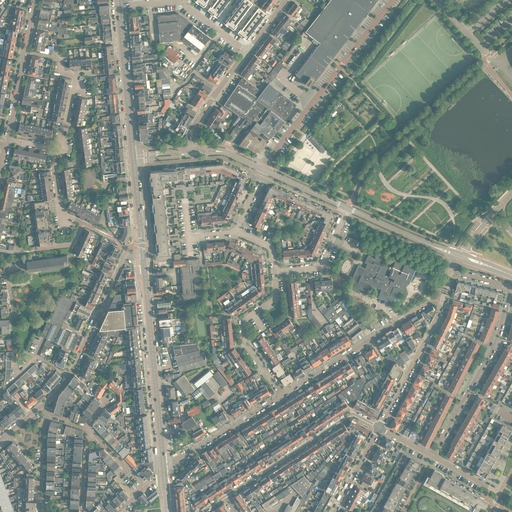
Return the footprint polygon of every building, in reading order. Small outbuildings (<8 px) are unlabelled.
[(52,1),(48,0),(42,0),(41,5),(42,5),(41,7),(49,8),(49,6),(50,7),(50,8),(54,8),(55,5),(52,4),(52,1)] [(194,0),(203,7),(207,10),(212,13),(217,17),(226,4),(229,0),(194,0)] [(240,0),(232,12),(224,22),(228,25),(233,29),(237,32),(240,35),(247,39),(258,25),(267,13),(265,12),(258,7),(252,2),(249,0),(240,0)] [(368,12),(377,0),(329,0),(305,32),(320,43),(317,47),(316,47),(313,51),(313,52),(310,56),(310,55),(305,61),(304,63),(295,74),(299,77),(300,77),(301,78),(305,82),(304,83),(308,86),(309,84),(311,86),(315,80),(318,76),(321,72),(322,71),(325,67),(328,63),(331,59),(332,59),(335,55),(335,54),(345,42),(348,38),(348,37),(351,33),(352,33),(355,29),(358,25),(361,21),(362,20),(361,20),(365,16),(368,12)] [(319,9),(324,2),(320,0),(319,0),(315,6),(319,9)] [(260,5),(258,7),(264,11),(265,9),(268,11),(269,10),(270,9),(270,8),(272,6),(265,1),(262,6),(260,5)] [(291,7),(297,12),(301,7),(294,2),(293,4),(292,4),(291,5),(291,6),(291,7)] [(295,15),(297,12),(291,7),(290,7),(288,9),(289,10),(287,11),(294,16),(295,18),(297,16),(295,15)] [(186,33),(193,24),(178,13),(151,16),(152,26),(174,24),(186,33)] [(283,16),(282,18),(288,23),(290,21),(293,23),(295,21),(285,14),(284,14),(283,16)] [(51,21),(39,18),(37,25),(38,25),(37,28),(48,30),(58,32),(59,28),(59,27),(51,26),(51,24),(51,21)] [(286,26),(288,23),(282,18),(281,18),(280,20),(280,21),(278,23),(285,28),(287,29),(288,27),(286,26)] [(303,21),(302,21),(300,23),(305,27),(309,21),(305,18),(303,21)] [(275,27),(281,32),(283,34),(287,29),(285,28),(278,23),(277,25),(276,25),(275,26),(275,27)] [(193,24),(181,40),(198,53),(202,47),(203,47),(205,45),(204,45),(210,37),(193,24)] [(283,34),(281,32),(275,27),(273,29),(271,31),(272,31),(271,32),(278,37),(280,38),(283,34)] [(37,29),(35,35),(45,37),(46,35),(47,35),(48,30),(37,28),(37,29)] [(130,34),(131,42),(138,41),(144,41),(143,37),(139,38),(139,35),(138,35),(138,33),(130,34)] [(266,39),(272,44),(274,41),(276,43),(278,41),(269,34),(268,36),(267,36),(266,38),(266,39)] [(262,43),(262,44),(269,49),(272,44),(266,39),(264,41),(263,41),(262,42),(262,43)] [(138,41),(131,42),(131,47),(136,47),(137,51),(150,49),(150,47),(147,47),(147,45),(144,46),(144,41),(138,41)] [(259,48),(265,53),(267,50),(270,52),(271,50),(269,49),(262,44),(261,45),(260,45),(259,47),(259,48)] [(180,55),(168,46),(162,54),(174,63),(172,65),(173,66),(173,67),(175,68),(179,62),(176,60),(180,55)] [(262,58),(265,53),(259,48),(257,50),(255,51),(256,52),(255,53),(262,58)] [(219,59),(227,65),(231,60),(228,58),(230,55),(225,51),(219,59)] [(152,57),(152,54),(148,55),(144,56),(141,56),(132,57),(133,63),(135,62),(142,62),(141,59),(144,59),(149,58),(152,57)] [(252,57),(250,59),(257,64),(260,59),(254,54),(253,55),(251,57),(252,57)] [(214,61),(213,62),(214,63),(224,70),(226,66),(217,59),(215,62),(214,61)] [(248,62),(247,64),(254,69),(257,71),(258,68),(260,66),(257,64),(250,59),(250,60),(249,60),(248,61),(248,62)] [(278,62),(268,75),(266,78),(269,80),(270,81),(271,81),(283,66),(278,62)] [(211,68),(221,74),(224,70),(214,63),(211,68)] [(245,67),(244,69),(250,73),(253,75),(255,73),(252,71),(254,69),(247,64),(246,64),(246,65),(244,66),(245,67)] [(208,72),(218,79),(221,74),(211,68),(210,67),(208,72)] [(240,73),(247,78),(250,73),(244,69),(243,69),(242,69),(241,71),(241,72),(240,73)] [(206,77),(215,83),(218,79),(208,72),(206,75),(207,75),(206,77)] [(0,79),(8,81),(9,76),(0,73),(0,79)] [(142,74),(142,75),(134,76),(134,81),(146,80),(146,73),(143,73),(142,74)] [(202,83),(204,80),(195,74),(193,77),(202,83)] [(242,77),(238,84),(258,97),(262,92),(258,88),(242,77)] [(139,83),(135,84),(135,89),(143,88),(147,88),(146,80),(139,81),(139,83)] [(262,92),(258,97),(256,99),(268,108),(280,92),(269,83),(266,86),(262,92)] [(262,92),(266,86),(262,83),(258,88),(262,92)] [(208,93),(211,88),(204,84),(201,89),(208,93)] [(258,97),(238,84),(224,105),(242,117),(243,116),(256,99),(258,97)] [(196,94),(204,99),(207,95),(199,90),(198,92),(194,89),(192,92),(196,94)] [(190,103),(198,108),(201,103),(194,98),(190,96),(184,92),(183,94),(192,100),(190,103)] [(280,92),(268,108),(284,120),(296,104),(280,92)] [(202,102),(204,99),(196,94),(194,98),(201,103),(202,102)] [(38,102),(37,107),(43,109),(45,101),(44,101),(42,100),(23,97),(22,102),(30,104),(31,101),(38,102)] [(166,112),(169,107),(172,102),(173,102),(169,99),(165,99),(165,104),(161,110),(161,112),(166,112)] [(268,108),(256,99),(243,116),(270,138),(284,120),(268,108)] [(37,107),(22,104),(20,110),(30,112),(30,109),(39,111),(38,113),(36,113),(35,116),(36,116),(41,117),(43,109),(37,107)] [(183,112),(192,118),(195,112),(194,111),(191,110),(193,107),(187,104),(185,106),(186,107),(183,112)] [(340,107),(339,105),(338,104),(334,109),(330,114),(331,114),(333,116),(337,112),(338,113),(342,108),(340,107)] [(214,111),(213,112),(221,117),(223,119),(227,112),(225,111),(220,108),(218,110),(215,108),(213,110),(214,111)] [(189,122),(192,118),(183,112),(181,111),(180,113),(182,115),(181,117),(182,118),(189,122)] [(212,113),(211,115),(211,116),(220,122),(221,120),(222,120),(225,122),(226,120),(223,119),(221,117),(213,112),(213,113),(212,113)] [(169,113),(168,114),(173,118),(178,121),(187,126),(189,122),(182,118),(181,119),(181,118),(180,120),(178,119),(169,113)] [(138,115),(138,123),(148,122),(152,122),(153,122),(152,114),(140,114),(138,115)] [(230,122),(234,125),(235,124),(241,118),(236,114),(230,122)] [(209,119),(218,126),(220,124),(219,124),(220,122),(211,116),(210,116),(209,118),(209,119)] [(270,138),(243,116),(242,117),(234,127),(227,139),(226,140),(259,152),(269,140),(268,139),(269,138),(270,138)] [(207,120),(206,123),(213,128),(213,127),(214,126),(220,130),(221,128),(218,126),(209,119),(209,120),(208,121),(207,120)] [(173,124),(177,126),(184,131),(187,126),(178,121),(176,120),(173,124)] [(182,135),(184,131),(177,126),(175,129),(173,128),(172,129),(169,127),(167,130),(176,135),(177,133),(182,135)] [(312,135),(308,139),(325,157),(329,153),(312,135)] [(218,141),(223,144),(224,144),(226,140),(227,139),(222,136),(218,141)] [(109,161),(124,159),(123,152),(115,153),(116,155),(112,155),(113,159),(109,159),(109,161)] [(21,168),(21,167),(9,164),(8,173),(25,176),(25,174),(23,174),(24,169),(21,168)] [(234,169),(229,166),(225,174),(230,177),(234,169)] [(190,178),(190,176),(189,167),(163,169),(163,170),(150,171),(157,241),(158,256),(169,255),(168,240),(167,238),(169,238),(169,234),(167,235),(164,199),(165,199),(165,195),(163,195),(162,181),(162,180),(190,178)] [(239,171),(237,170),(234,169),(230,177),(235,179),(236,176),(239,171)] [(242,172),(239,171),(236,176),(239,177),(239,179),(238,182),(243,184),(245,181),(247,182),(248,179),(245,172),(242,171),(242,172)] [(25,176),(8,173),(6,179),(18,181),(19,179),(22,179),(29,180),(29,177),(25,176)] [(235,182),(233,186),(241,189),(243,184),(238,182),(235,180),(235,182)] [(115,194),(127,193),(127,185),(113,186),(113,190),(114,190),(115,194)] [(272,194),(274,194),(276,195),(277,195),(279,189),(276,188),(277,186),(274,185),(267,188),(265,191),(267,191),(266,194),(271,197),(272,194)] [(241,190),(241,189),(233,186),(232,188),(229,188),(229,189),(231,190),(239,194),(241,190)] [(277,198),(280,200),(284,192),(279,189),(277,195),(276,195),(275,197),(277,198)] [(237,199),(239,194),(231,190),(229,195),(237,199)] [(289,194),(284,192),(280,200),(285,202),(289,194)] [(266,194),(263,199),(272,203),(274,198),(271,197),(266,194)] [(294,196),(289,194),(285,202),(290,204),(294,196)] [(234,204),(236,200),(237,199),(229,195),(227,195),(224,199),(226,200),(234,204)] [(294,208),(295,206),(296,204),(299,198),(294,196),(290,204),(289,206),(294,208)] [(299,198),(296,204),(295,206),(300,209),(304,201),(299,198)] [(269,208),(271,204),(272,203),(263,199),(261,204),(269,208)] [(232,209),(234,204),(226,200),(224,205),(232,209)] [(71,214),(76,203),(70,201),(68,207),(67,209),(70,210),(69,213),(71,214)] [(304,213),(305,211),(308,204),(309,203),(304,201),(300,209),(299,211),(304,213)] [(81,206),(76,203),(71,214),(73,215),(74,212),(77,214),(81,206)] [(309,203),(308,204),(305,211),(310,213),(313,205),(309,203)] [(267,213),(269,208),(261,204),(259,209),(267,213)] [(230,214),(232,210),(232,209),(224,205),(222,210),(224,211),(230,214)] [(318,207),(313,205),(310,213),(315,215),(318,207)] [(81,219),(85,208),(81,206),(77,214),(80,215),(79,218),(81,219)] [(320,218),(321,215),(323,209),(318,207),(315,215),(320,218)] [(90,210),(85,208),(81,219),(83,219),(84,217),(87,218),(90,210)] [(257,214),(265,218),(268,219),(270,214),(267,213),(259,209),(257,214)] [(323,209),(321,215),(323,216),(324,218),(323,220),(328,223),(330,220),(331,221),(333,218),(330,211),(327,209),(326,211),(323,209)] [(91,223),(95,212),(90,210),(87,218),(90,219),(88,222),(91,223)] [(224,211),(222,216),(226,222),(230,214),(224,211)] [(101,215),(95,212),(91,223),(93,224),(94,221),(97,223),(101,215)] [(201,224),(205,224),(207,224),(206,212),(197,213),(198,222),(201,222),(201,224)] [(263,223),(265,218),(257,214),(254,219),(263,223)] [(263,229),(265,224),(263,223),(254,219),(252,224),(254,225),(263,229)] [(320,219),(318,224),(326,228),(328,223),(323,220),(320,219)] [(315,225),(317,226),(316,229),(324,233),(326,228),(318,224),(316,223),(315,225)] [(128,227),(128,226),(123,226),(124,232),(122,235),(128,238),(131,233),(131,231),(131,226),(128,227)] [(85,231),(84,234),(92,238),(94,232),(84,228),(83,230),(85,231)] [(316,229),(313,234),(322,238),(324,233),(316,229)] [(79,238),(90,242),(92,238),(84,234),(83,237),(80,236),(79,238)] [(319,243),(322,238),(313,234),(311,239),(319,243)] [(81,241),(80,244),(87,247),(90,242),(79,238),(78,240),(81,241)] [(317,248),(319,243),(311,239),(309,244),(311,245),(317,248)] [(101,242),(100,244),(103,245),(107,247),(108,248),(118,253),(121,248),(116,246),(117,244),(115,242),(112,240),(111,242),(111,243),(113,244),(112,247),(108,245),(108,244),(108,243),(103,241),(103,243),(101,242)] [(229,241),(224,242),(224,248),(227,248),(226,249),(231,251),(235,244),(230,241),(229,241)] [(207,252),(213,251),(212,243),(206,244),(206,246),(203,247),(203,252),(207,252)] [(78,247),(76,245),(75,248),(85,252),(87,247),(80,244),(78,247)] [(231,251),(237,254),(240,246),(235,244),(231,251)] [(311,245),(309,249),(314,255),(317,248),(311,245)] [(237,254),(242,256),(245,248),(240,246),(237,254)] [(109,254),(116,258),(118,253),(108,248),(107,247),(105,250),(110,252),(109,254)] [(83,258),(85,252),(75,248),(74,250),(76,251),(75,254),(83,258)] [(251,251),(245,248),(242,256),(247,259),(251,251)] [(97,249),(93,256),(98,258),(100,255),(103,256),(104,253),(100,251),(97,249)] [(256,253),(251,251),(247,259),(246,260),(250,262),(250,263),(251,263),(256,260),(261,256),(256,253)] [(113,263),(115,259),(104,253),(103,256),(106,258),(106,259),(111,262),(113,263)] [(33,260),(28,261),(27,261),(28,271),(65,266),(64,262),(68,261),(67,255),(63,256),(37,260),(36,258),(33,258),(33,260)] [(397,299),(400,292),(402,293),(407,283),(408,283),(415,269),(396,260),(395,260),(392,259),(388,267),(381,264),(383,259),(376,256),(375,258),(368,255),(365,262),(364,262),(367,263),(365,268),(358,265),(355,272),(354,272),(355,272),(352,279),(351,279),(354,280),(351,288),(358,291),(359,288),(366,291),(366,292),(369,284),(376,287),(376,288),(377,286),(379,287),(379,289),(381,290),(378,297),(385,300),(384,302),(391,306),(392,305),(391,305),(394,298),(397,299)] [(251,269),(254,268),(263,268),(262,262),(261,256),(256,260),(251,263),(250,264),(251,269)] [(202,297),(199,258),(186,260),(187,266),(180,266),(183,299),(202,297)] [(110,270),(112,265),(105,261),(104,264),(102,263),(102,262),(101,262),(101,263),(99,262),(97,264),(108,269),(110,270)] [(132,278),(134,278),(134,273),(131,273),(131,267),(123,268),(118,280),(120,280),(126,280),(127,280),(132,279),(132,278)] [(104,283),(106,278),(103,277),(97,274),(95,273),(88,269),(86,272),(92,274),(98,277),(97,279),(104,283)] [(97,274),(103,277),(106,278),(108,273),(99,269),(97,274)] [(164,277),(154,278),(155,287),(166,286),(166,284),(165,284),(164,277)] [(91,283),(98,287),(102,288),(104,284),(96,280),(95,282),(87,278),(86,281),(91,283)] [(101,289),(102,288),(98,287),(91,283),(86,281),(83,279),(82,282),(93,287),(92,289),(100,293),(101,289)] [(264,285),(264,280),(264,279),(255,280),(256,286),(258,286),(258,288),(265,291),(264,285)] [(288,282),(288,287),(288,288),(297,287),(296,283),(301,283),(301,280),(296,280),(296,281),(294,282),(288,282)] [(455,289),(461,291),(464,283),(457,281),(455,289)] [(470,284),(464,283),(461,291),(468,292),(470,284)] [(476,286),(470,284),(468,292),(467,295),(474,297),(474,294),(476,286)] [(474,294),(481,296),(483,287),(476,286),(474,294)] [(255,287),(250,291),(255,298),(260,294),(265,291),(258,288),(256,289),(255,287)] [(489,289),(483,287),(481,296),(487,297),(489,289)] [(254,298),(255,298),(250,291),(248,288),(243,291),(250,301),(254,298)] [(86,293),(95,297),(97,298),(98,297),(99,297),(99,295),(99,294),(92,290),(90,292),(82,289),(81,291),(86,293)] [(496,291),(489,289),(487,297),(494,299),(496,291)] [(97,299),(97,298),(95,297),(86,293),(81,291),(79,290),(78,293),(85,296),(84,297),(87,299),(95,303),(97,299)] [(240,294),(239,295),(246,304),(250,301),(243,291),(240,294)] [(502,292),(496,291),(494,299),(500,301),(502,292)] [(137,300),(136,292),(125,293),(115,294),(112,302),(135,300),(137,300)] [(55,302),(56,302),(47,321),(61,327),(69,309),(72,303),(73,300),(70,298),(59,294),(56,302),(55,302)] [(239,299),(236,301),(241,308),(246,304),(239,295),(237,296),(239,299)] [(330,313),(332,315),(334,318),(335,319),(340,326),(341,325),(352,316),(355,314),(344,298),(333,307),(332,308),(328,310),(328,311),(330,313)] [(92,309),(95,304),(87,300),(86,301),(85,300),(83,305),(92,309)] [(135,302),(135,300),(112,302),(99,329),(102,329),(119,327),(137,326),(135,302)] [(230,301),(232,304),(237,311),(241,308),(236,301),(233,303),(231,300),(230,301)] [(81,315),(87,317),(88,318),(92,309),(83,305),(81,304),(76,301),(75,305),(72,311),(81,315)] [(232,315),(237,311),(232,304),(230,301),(225,305),(232,315)] [(455,312),(457,305),(451,304),(450,304),(448,310),(455,312)] [(435,310),(432,306),(422,312),(426,319),(431,316),(430,313),(435,310)] [(378,311),(374,313),(378,320),(382,318),(382,317),(378,311)] [(424,319),(421,313),(416,316),(420,322),(424,319)] [(486,315),(489,316),(488,319),(495,321),(496,321),(496,320),(497,318),(496,318),(497,316),(486,313),(486,315)] [(344,329),(351,337),(365,326),(355,314),(352,316),(341,325),(343,327),(344,329)] [(86,321),(87,317),(81,315),(75,328),(81,331),(86,321)] [(421,324),(420,322),(416,316),(410,320),(415,328),(421,324)] [(451,322),(453,318),(447,316),(444,322),(450,325),(452,326),(453,324),(454,324),(451,322)] [(171,319),(159,320),(159,327),(173,325),(179,325),(179,318),(171,319)] [(284,322),(289,329),(290,331),(295,327),(288,318),(284,322)] [(0,326),(0,325),(1,325),(2,334),(10,333),(10,329),(9,325),(9,319),(0,319),(0,326)] [(492,327),(495,321),(488,319),(487,319),(486,322),(483,321),(482,323),(492,327)] [(405,332),(406,334),(415,328),(410,320),(407,322),(405,324),(404,323),(401,325),(402,326),(399,328),(402,334),(405,332)] [(77,334),(61,327),(47,321),(41,335),(59,344),(71,349),(73,350),(72,350),(73,350),(73,349),(79,335),(79,336),(79,335),(77,334)] [(284,332),(289,329),(284,322),(279,325),(284,332)] [(441,327),(447,330),(450,325),(444,322),(441,327)] [(484,326),(483,329),(490,332),(492,327),(482,323),(481,325),(484,326)] [(281,338),(285,334),(284,332),(279,325),(274,329),(281,338)] [(165,327),(160,328),(161,337),(166,336),(168,336),(173,335),(172,326),(165,327)] [(119,330),(119,327),(102,329),(102,330),(118,336),(119,330)] [(399,328),(398,327),(392,331),(396,338),(399,341),(400,343),(404,341),(401,335),(402,334),(399,328)] [(445,334),(447,330),(441,327),(438,333),(444,336),(445,334)] [(105,338),(106,336),(109,337),(110,335),(100,330),(99,332),(98,332),(97,335),(105,338)] [(336,332),(340,339),(338,340),(344,348),(345,347),(346,346),(347,345),(340,334),(338,331),(336,332)] [(399,341),(396,338),(392,331),(387,334),(393,343),(392,343),(394,346),(396,345),(394,342),(397,340),(398,342),(399,341)] [(412,350),(415,344),(408,333),(406,334),(405,332),(402,334),(412,350)] [(341,333),(340,334),(347,345),(348,344),(349,344),(351,343),(350,343),(351,343),(346,335),(344,336),(341,333)] [(435,339),(441,342),(444,336),(438,333),(435,339)] [(486,342),(488,337),(478,333),(477,335),(480,336),(479,339),(486,342)] [(256,341),(259,345),(259,346),(266,341),(263,336),(261,337),(259,335),(254,338),(256,341)] [(390,342),(386,335),(381,338),(389,351),(391,350),(388,344),(390,342)] [(168,344),(167,337),(161,338),(162,347),(171,346),(171,345),(175,345),(175,344),(168,344)] [(334,337),(333,338),(340,350),(341,349),(342,349),(344,348),(338,340),(337,341),(334,337)] [(333,343),(331,344),(337,352),(338,351),(339,350),(340,350),(333,338),(331,340),(333,343)] [(390,354),(389,351),(381,338),(375,341),(380,349),(383,347),(388,355),(390,354)] [(444,343),(441,342),(435,339),(432,345),(441,349),(444,343)] [(105,344),(103,343),(95,340),(95,341),(94,341),(93,344),(100,348),(103,349),(105,344)] [(468,342),(467,344),(477,349),(479,344),(472,340),(471,343),(468,342)] [(270,346),(266,341),(259,346),(263,351),(270,346)] [(330,356),(332,355),(323,342),(320,344),(323,349),(328,358),(330,357),(330,356)] [(335,354),(337,352),(331,344),(330,345),(327,342),(325,343),(333,354),(334,353),(335,354)] [(180,371),(189,369),(206,364),(203,353),(200,354),(199,348),(195,343),(175,345),(172,345),(180,371)] [(62,346),(59,354),(67,357),(71,349),(59,344),(59,345),(62,346)] [(466,346),(469,348),(467,350),(474,354),(477,349),(467,344),(466,346)] [(313,346),(318,353),(316,354),(321,362),(323,361),(323,360),(325,359),(317,348),(315,345),(313,346)] [(273,350),(270,346),(263,351),(266,355),(273,350)] [(319,347),(317,348),(325,359),(326,359),(327,359),(328,358),(323,349),(322,351),(319,347)] [(227,353),(225,355),(228,360),(231,358),(237,353),(237,352),(236,351),(234,348),(232,350),(231,348),(225,350),(227,353)] [(279,353),(275,348),(273,350),(266,355),(269,360),(279,353)] [(371,348),(369,350),(368,351),(376,364),(377,367),(379,365),(377,361),(380,359),(379,356),(378,357),(372,348),(372,349),(371,348)] [(89,354),(96,357),(97,354),(102,357),(103,355),(98,352),(91,349),(90,350),(90,351),(88,353),(89,354)] [(438,352),(432,349),(429,353),(439,358),(439,359),(444,362),(444,363),(446,364),(447,361),(445,360),(446,359),(440,356),(442,354),(438,352)] [(511,356),(511,353),(504,349),(502,354),(508,358),(510,355),(511,356)] [(309,350),(307,351),(311,357),(309,359),(314,366),(314,367),(316,366),(316,365),(317,364),(310,353),(310,351),(309,350)] [(316,354),(315,355),(311,350),(310,351),(310,353),(317,364),(319,363),(320,363),(321,362),(316,354)] [(463,352),(462,354),(472,359),(474,354),(467,350),(466,353),(463,352)] [(372,362),(374,366),(376,364),(368,351),(367,352),(366,351),(364,353),(364,354),(370,363),(372,362)] [(231,358),(228,360),(231,364),(234,363),(241,358),(239,355),(238,354),(237,353),(231,358)] [(282,358),(279,353),(269,360),(273,365),(282,358)] [(67,357),(59,354),(56,360),(64,363),(67,357)] [(215,354),(212,355),(213,363),(216,366),(217,368),(219,366),(221,365),(217,360),(219,359),(215,354)] [(435,358),(429,354),(426,358),(436,364),(437,361),(434,360),(435,358)] [(461,356),(464,357),(463,360),(469,364),(472,359),(462,354),(461,356)] [(510,362),(507,361),(508,358),(502,354),(499,359),(508,364),(510,362)] [(361,355),(357,357),(361,365),(363,367),(366,365),(367,364),(366,362),(365,362),(361,355)] [(86,361),(93,364),(96,365),(97,363),(98,361),(88,356),(88,357),(87,357),(85,360),(86,361)] [(304,357),(301,359),(299,360),(301,363),(306,371),(307,371),(308,370),(311,369),(311,368),(312,368),(306,359),(304,357)] [(357,367),(361,365),(357,357),(352,360),(355,364),(357,367)] [(234,363),(237,367),(244,362),(241,358),(234,363)] [(434,368),(436,364),(426,358),(424,363),(434,368)] [(65,364),(64,363),(56,360),(54,359),(53,361),(56,363),(56,364),(63,368),(65,364)] [(507,366),(508,364),(499,359),(496,364),(503,367),(504,365),(507,366)] [(399,366),(400,365),(397,360),(396,362),(391,365),(392,366),(389,372),(393,379),(395,380),(401,370),(399,366)] [(458,362),(457,364),(467,369),(469,364),(463,360),(461,363),(458,362)] [(84,365),(91,369),(94,370),(96,365),(93,364),(86,361),(85,362),(84,362),(83,365),(84,365)] [(367,361),(365,362),(366,362),(367,364),(366,365),(371,372),(367,374),(370,378),(376,375),(372,368),(370,365),(367,361)] [(238,374),(240,372),(247,367),(244,362),(237,367),(235,369),(238,374)] [(272,367),(272,368),(273,370),(275,370),(276,373),(276,374),(277,376),(279,376),(284,372),(278,363),(272,367)] [(348,363),(344,365),(349,373),(353,371),(355,374),(358,372),(353,365),(351,367),(348,363)] [(298,364),(296,365),(298,369),(296,370),(300,377),(304,374),(298,364)] [(456,366),(459,367),(458,370),(464,373),(467,369),(457,364),(456,366)] [(504,372),(501,370),(503,367),(496,364),(493,369),(503,374),(504,372)] [(81,370),(89,373),(90,371),(93,372),(94,370),(91,369),(84,365),(83,367),(82,367),(81,370)] [(341,367),(340,366),(339,367),(345,376),(346,378),(350,375),(349,373),(344,365),(341,367)] [(430,368),(423,365),(420,369),(430,374),(435,377),(437,378),(438,376),(431,372),(432,370),(430,369),(430,368)] [(251,372),(250,370),(247,367),(240,372),(244,377),(251,372)] [(337,368),(338,369),(335,371),(340,379),(345,376),(339,367),(337,368)] [(291,368),(289,369),(296,380),(300,377),(296,370),(294,372),(291,368)] [(418,374),(425,377),(426,375),(433,379),(435,377),(430,374),(420,369),(418,374)] [(502,376),(503,374),(493,369),(491,373),(497,377),(499,374),(502,376)] [(47,372),(48,373),(58,381),(61,377),(59,375),(61,372),(57,370),(55,372),(53,374),(49,370),(47,372)] [(79,375),(87,378),(90,380),(91,377),(95,379),(96,377),(89,373),(81,370),(81,371),(80,372),(79,374),(79,375)] [(453,371),(452,373),(462,378),(464,373),(458,370),(456,373),(453,371)] [(197,387),(200,385),(204,381),(212,375),(209,371),(194,383),(197,387)] [(336,381),(340,379),(335,371),(331,373),(336,381)] [(261,377),(260,375),(258,372),(252,375),(253,375),(254,378),(256,380),(261,377)] [(384,382),(392,386),(394,382),(392,381),(393,379),(389,372),(384,382)] [(55,385),(58,381),(48,373),(47,374),(50,377),(48,379),(55,385)] [(289,373),(280,379),(284,385),(285,385),(287,384),(287,383),(289,381),(291,382),(293,380),(293,379),(289,373)] [(451,376),(454,377),(453,380),(460,383),(462,378),(452,373),(451,376)] [(499,381),(496,380),(497,377),(491,373),(488,378),(498,383),(499,381)] [(326,377),(331,385),(335,382),(330,374),(326,377)] [(425,378),(418,374),(415,379),(427,385),(428,382),(423,380),(425,378)] [(72,379),(71,379),(78,384),(87,391),(89,388),(88,386),(87,386),(85,384),(80,381),(77,377),(74,375),(71,379),(72,379)] [(176,377),(167,378),(168,381),(175,380),(173,382),(183,396),(189,392),(190,392),(191,393),(195,390),(194,390),(196,388),(192,382),(190,384),(183,375),(182,375),(177,379),(176,377)] [(43,381),(51,388),(55,385),(48,379),(47,381),(42,377),(41,379),(43,381)] [(106,380),(103,384),(106,386),(107,385),(111,388),(115,382),(112,380),(109,377),(106,380)] [(327,387),(331,385),(326,377),(323,378),(322,377),(321,378),(327,387)] [(317,382),(322,390),(327,387),(321,378),(319,379),(320,380),(317,382)] [(364,384),(360,378),(356,381),(355,382),(353,383),(353,384),(342,390),(347,398),(353,404),(364,384)] [(496,386),(498,383),(488,378),(485,383),(492,387),(493,384),(496,386)] [(71,379),(69,383),(79,391),(84,395),(85,394),(82,390),(76,386),(78,384),(71,379)] [(425,387),(427,385),(415,379),(413,383),(420,387),(421,385),(425,387)] [(444,382),(447,383),(457,388),(460,383),(453,380),(451,383),(448,381),(448,382),(445,380),(444,382)] [(48,392),(51,388),(43,381),(39,385),(40,385),(42,387),(48,392)] [(233,385),(234,387),(235,388),(237,387),(239,391),(244,388),(239,381),(233,385)] [(268,395),(270,393),(264,383),(263,383),(262,381),(260,383),(263,388),(261,389),(266,396),(268,395)] [(115,391),(120,386),(115,382),(111,388),(115,391)] [(264,398),(265,397),(266,396),(261,389),(259,390),(254,382),(252,384),(256,389),(261,399),(263,397),(264,398)] [(318,393),(322,390),(317,382),(313,385),(318,393)] [(390,391),(392,386),(384,382),(381,386),(390,391)] [(448,390),(455,393),(457,388),(447,383),(444,382),(443,384),(446,385),(449,387),(448,390)] [(69,383),(66,387),(72,391),(73,389),(81,396),(83,394),(79,391),(69,383)] [(493,391),(490,389),(492,387),(485,383),(483,388),(492,393),(493,391)] [(99,385),(96,389),(103,393),(105,389),(104,388),(106,386),(103,384),(101,387),(99,385)] [(419,388),(412,384),(410,389),(420,394),(421,392),(418,390),(419,388)] [(318,395),(312,385),(308,388),(313,396),(315,395),(316,397),(318,395)] [(380,388),(379,391),(387,395),(390,391),(381,386),(379,385),(378,387),(380,388)] [(16,388),(14,390),(10,394),(12,396),(19,389),(17,387),(16,388)] [(63,390),(62,390),(72,397),(74,399),(75,397),(70,393),(72,391),(66,387),(63,390)] [(174,387),(166,388),(167,397),(177,396),(177,390),(174,390),(174,387)] [(36,395),(39,400),(46,394),(41,388),(36,393),(31,389),(30,392),(35,396),(36,395)] [(202,393),(199,388),(192,394),(196,398),(202,393)] [(304,390),(304,391),(308,399),(309,398),(310,401),(312,400),(310,397),(313,396),(308,388),(304,390)] [(491,395),(492,393),(483,388),(480,393),(486,396),(488,393),(491,395)] [(100,398),(103,393),(96,389),(94,394),(100,398)] [(258,401),(259,400),(260,400),(261,399),(256,389),(252,392),(253,394),(257,401),(258,401)] [(30,397),(24,390),(21,391),(25,396),(26,396),(33,405),(37,401),(32,395),(30,397)] [(72,397),(62,390),(59,394),(66,399),(68,397),(73,400),(74,399),(72,397)] [(344,400),(347,398),(342,390),(337,394),(342,402),(344,401),(344,400)] [(10,394),(7,391),(3,395),(9,403),(12,401),(14,399),(12,396),(10,394)] [(28,408),(33,405),(26,396),(25,396),(21,391),(20,393),(26,400),(23,402),(28,408)] [(308,399),(304,391),(303,391),(299,393),(304,401),(306,400),(308,403),(311,402),(310,401),(309,398),(308,399)] [(374,394),(377,395),(385,399),(387,395),(379,391),(378,393),(376,392),(374,394)] [(256,403),(257,402),(257,401),(253,394),(251,395),(249,392),(247,394),(253,404),(255,402),(256,403)] [(88,399),(97,406),(100,402),(94,397),(93,399),(87,395),(85,393),(85,394),(84,395),(86,397),(88,399)] [(299,393),(295,396),(301,406),(303,405),(302,403),(304,401),(299,393)] [(421,400),(415,397),(408,393),(405,397),(412,401),(413,399),(420,402),(421,400)] [(66,400),(66,399),(59,394),(57,399),(72,404),(72,402),(70,401),(66,400)] [(353,408),(357,410),(361,402),(359,400),(362,395),(360,394),(353,408)] [(372,398),(374,399),(383,404),(385,399),(377,395),(374,394),(373,396),(374,396),(372,398)] [(441,395),(440,397),(450,402),(453,397),(446,394),(444,397),(441,395)] [(94,410),(97,406),(88,399),(86,397),(84,395),(82,397),(90,403),(88,405),(94,410)] [(239,397),(242,401),(246,408),(247,407),(248,408),(249,407),(250,406),(251,405),(245,395),(241,397),(240,396),(239,397)] [(294,396),(290,399),(295,407),(299,405),(294,396)] [(478,396),(475,401),(484,407),(486,404),(483,403),(484,400),(478,396)] [(361,411),(361,412),(366,404),(367,402),(366,401),(368,399),(367,397),(364,403),(361,402),(357,410),(360,412),(361,411)] [(439,399),(442,401),(441,404),(448,407),(450,402),(440,397),(439,399)] [(403,401),(402,402),(412,408),(413,406),(411,404),(412,402),(405,398),(404,400),(403,401)] [(205,409),(211,405),(209,402),(208,399),(201,404),(205,409)] [(216,401),(215,399),(209,402),(211,405),(212,407),(218,403),(217,401),(216,401)] [(292,409),(295,407),(290,399),(286,401),(286,402),(290,410),(292,412),(293,411),(292,409)] [(380,408),(383,404),(374,399),(372,404),(380,408)] [(21,414),(25,411),(16,400),(13,402),(17,406),(16,407),(21,414)] [(79,400),(78,402),(80,404),(82,406),(91,413),(94,410),(88,405),(87,407),(83,403),(79,400)] [(122,404),(122,401),(119,400),(112,405),(117,411),(120,408),(119,407),(122,404)] [(340,403),(345,411),(350,408),(344,401),(342,402),(340,403)] [(475,401),(474,402),(472,406),(479,410),(480,407),(483,409),(484,407),(475,401)] [(237,405),(241,411),(243,410),(245,410),(245,409),(241,402),(237,405)] [(290,410),(286,402),(285,403),(285,402),(281,404),(286,413),(288,411),(290,413),(292,412),(290,410)] [(412,408),(402,402),(401,404),(401,405),(400,407),(407,411),(408,408),(411,410),(412,408)] [(12,410),(18,417),(21,414),(16,407),(12,403),(10,404),(12,407),(11,407),(13,409),(12,410)] [(237,414),(233,407),(230,409),(230,408),(229,408),(227,405),(226,405),(224,403),(222,404),(224,407),(229,412),(230,411),(233,416),(235,415),(237,415),(237,414)] [(341,414),(345,411),(340,403),(336,406),(341,414)] [(63,409),(64,406),(56,404),(55,409),(62,411),(68,413),(70,408),(67,407),(66,410),(63,409)] [(82,412),(84,414),(88,417),(91,413),(82,406),(80,404),(78,405),(81,408),(84,410),(82,412)] [(179,406),(168,407),(168,411),(171,410),(172,415),(172,417),(174,416),(179,414),(181,413),(181,412),(180,405),(181,404),(179,405),(179,406)] [(282,415),(286,413),(281,404),(277,407),(282,415)] [(362,413),(366,415),(370,406),(366,404),(361,412),(362,412),(362,413)] [(436,405),(435,407),(445,412),(448,407),(441,404),(439,406),(436,405)] [(117,411),(112,405),(108,408),(108,409),(112,414),(117,411)] [(187,410),(188,413),(190,412),(192,415),(201,411),(198,405),(187,410)] [(8,414),(14,421),(18,417),(12,410),(10,408),(9,408),(7,406),(6,408),(10,412),(8,414)] [(332,409),(337,416),(341,414),(336,406),(332,409)] [(369,416),(370,416),(374,409),(370,406),(366,415),(369,416)] [(374,409),(370,416),(371,417),(374,419),(379,411),(376,410),(378,407),(376,406),(374,409)] [(472,406),(469,411),(479,416),(480,414),(477,412),(479,410),(472,406)] [(333,419),(337,416),(332,409),(331,407),(329,408),(329,407),(326,409),(328,411),(333,419)] [(434,409),(437,411),(436,414),(443,417),(445,412),(435,407),(434,409)] [(281,416),(276,408),(272,410),(277,418),(278,421),(279,420),(280,419),(279,417),(281,416)] [(398,410),(397,412),(407,417),(408,415),(405,414),(407,412),(400,408),(398,410)] [(68,413),(62,411),(55,409),(53,413),(67,417),(68,413)] [(106,410),(105,409),(102,413),(108,417),(112,421),(114,423),(117,419),(115,417),(112,414),(108,409),(106,410)] [(218,410),(216,412),(223,423),(223,422),(226,421),(228,419),(223,411),(219,413),(218,410)] [(268,413),(272,421),(277,418),(272,410),(268,413)] [(324,414),(329,422),(333,419),(328,411),(324,414)] [(469,411),(469,412),(467,415),(473,419),(475,416),(478,418),(479,416),(469,411)] [(9,424),(13,421),(7,414),(6,412),(3,414),(5,416),(3,417),(9,424)] [(218,426),(221,424),(223,423),(216,412),(213,413),(215,416),(212,418),(217,426),(218,426)] [(407,417),(397,412),(396,414),(395,417),(402,420),(403,418),(406,420),(407,417)] [(112,421),(108,417),(102,413),(99,416),(108,424),(110,425),(111,424),(111,425),(111,423),(112,421)] [(266,414),(263,416),(268,424),(270,422),(272,426),(274,424),(272,421),(268,413),(267,414),(266,414)] [(82,416),(79,415),(77,420),(84,422),(88,417),(84,414),(82,416)] [(173,417),(169,418),(169,423),(180,422),(179,417),(179,414),(174,416),(174,417),(173,417)] [(315,420),(320,428),(324,425),(319,417),(317,414),(315,416),(317,419),(315,420)] [(325,425),(329,422),(324,414),(320,417),(325,425)] [(432,415),(430,417),(440,422),(443,417),(436,414),(435,416),(432,415)] [(467,415),(464,420),(474,426),(475,424),(472,422),(473,419),(467,415)] [(0,416),(0,421),(5,428),(9,424),(3,417),(2,416),(0,416)] [(99,416),(96,420),(99,422),(99,423),(101,424),(102,424),(103,425),(104,424),(105,424),(104,425),(106,426),(108,424),(99,416)] [(196,423),(193,418),(192,416),(190,417),(184,421),(183,420),(181,422),(182,423),(181,423),(186,430),(188,429),(191,427),(196,423)] [(266,425),(268,424),(263,416),(259,418),(264,426),(265,429),(267,428),(266,425)] [(429,419),(432,421),(431,423),(438,427),(440,422),(430,417),(429,419)] [(392,421),(391,423),(401,428),(402,426),(400,424),(401,422),(394,418),(393,421),(392,421)] [(257,420),(254,422),(259,430),(261,428),(262,430),(264,429),(263,427),(258,419),(257,420)] [(352,429),(356,421),(355,421),(356,421),(352,419),(348,426),(346,425),(346,426),(347,428),(348,427),(352,429)] [(98,424),(99,423),(99,422),(96,420),(92,425),(97,429),(101,426),(98,424)] [(316,431),(320,428),(315,420),(311,423),(316,431)] [(464,420),(463,421),(461,425),(468,429),(469,426),(472,428),(474,426),(464,420)] [(354,430),(356,432),(361,423),(357,422),(356,421),(352,429),(351,432),(353,433),(354,430)] [(250,424),(249,425),(254,432),(259,430),(254,422),(250,424)] [(201,437),(205,434),(198,423),(194,426),(195,427),(194,427),(197,431),(197,430),(201,437)] [(307,425),(312,433),(316,431),(311,423),(307,425)] [(364,425),(361,423),(356,432),(359,433),(357,436),(359,437),(361,434),(365,426),(364,426),(364,425)] [(401,428),(391,423),(390,424),(390,425),(389,427),(396,431),(397,428),(400,430),(401,428)] [(427,425),(426,427),(435,432),(438,427),(431,423),(430,426),(427,425)] [(108,427),(101,434),(104,437),(112,430),(110,428),(113,426),(111,425),(111,424),(110,425),(109,426),(108,427)] [(349,432),(344,424),(339,427),(345,435),(347,433),(350,436),(351,434),(349,432)] [(502,424),(499,429),(509,434),(511,429),(502,424)] [(102,425),(101,426),(97,429),(101,434),(108,427),(107,426),(106,427),(104,425),(103,425),(102,425)] [(254,432),(249,425),(248,425),(245,427),(250,435),(254,432)] [(304,439),(308,436),(303,428),(301,425),(299,427),(300,429),(298,431),(304,439)] [(308,436),(312,433),(307,425),(303,428),(308,436)] [(461,425),(459,430),(468,435),(469,433),(466,431),(468,429),(461,425)] [(73,435),(74,435),(74,433),(76,428),(70,426),(67,436),(69,436),(69,434),(73,435)] [(195,427),(194,426),(192,427),(192,429),(194,432),(193,433),(197,439),(198,440),(200,438),(199,438),(201,437),(197,430),(197,431),(194,427),(195,427)] [(366,427),(365,426),(361,434),(359,437),(363,439),(370,428),(366,426),(366,427)] [(245,427),(241,430),(247,439),(249,438),(248,437),(250,435),(245,427)] [(339,427),(335,430),(341,438),(342,440),(343,441),(344,443),(345,441),(342,436),(345,435),(339,427)] [(424,429),(428,430),(426,433),(433,437),(435,432),(426,427),(424,429)] [(499,429),(497,434),(506,439),(509,434),(499,429)] [(104,437),(107,440),(116,432),(117,432),(115,430),(113,431),(112,430),(104,437)] [(300,441),(304,439),(298,431),(296,432),(295,430),(293,431),(300,441)] [(335,430),(331,432),(337,440),(339,439),(340,441),(342,440),(341,438),(335,430)] [(459,430),(458,431),(456,435),(463,438),(464,436),(467,437),(468,435),(459,430)] [(107,440),(110,444),(116,438),(114,437),(117,434),(118,433),(117,431),(117,432),(116,432),(107,440)] [(235,434),(240,443),(242,441),(241,439),(243,438),(239,431),(236,433),(235,434)] [(289,437),(295,445),(299,442),(292,432),(290,433),(292,435),(289,437)] [(331,432),(327,435),(332,443),(337,440),(331,432)] [(422,435),(421,437),(430,442),(433,437),(426,433),(425,436),(422,435)] [(110,444),(114,447),(126,435),(125,434),(118,440),(116,438),(110,444)] [(238,444),(240,443),(235,434),(234,434),(230,436),(235,443),(237,442),(238,444)] [(497,434),(494,438),(494,439),(503,444),(506,439),(497,434)] [(127,437),(126,435),(114,447),(117,451),(122,445),(121,444),(125,439),(127,441),(128,440),(127,437)] [(327,435),(323,438),(328,446),(331,444),(333,448),(335,446),(332,443),(327,435)] [(353,439),(361,444),(363,439),(359,437),(357,436),(355,435),(353,439)] [(456,435),(453,439),(463,445),(464,443),(461,441),(463,438),(456,435)] [(227,438),(226,439),(232,448),(234,451),(236,455),(239,459),(241,458),(233,445),(235,443),(230,436),(227,438)] [(383,438),(382,438),(382,440),(392,446),(393,443),(390,442),(391,440),(384,436),(383,438)] [(295,445),(289,437),(285,439),(291,447),(295,445)] [(421,443),(428,447),(430,442),(421,437),(420,439),(423,440),(421,443)] [(324,448),(328,446),(323,438),(319,440),(324,448)] [(225,439),(222,441),(226,448),(229,447),(232,452),(234,451),(232,448),(226,439),(225,440),(225,439)] [(285,439),(281,442),(287,450),(291,447),(285,439)] [(359,448),(361,444),(353,439),(350,444),(359,448)] [(450,444),(452,445),(457,448),(459,445),(462,447),(463,445),(453,439),(450,444)] [(494,439),(491,443),(501,448),(503,444),(494,439)] [(381,443),(380,445),(387,448),(389,450),(392,446),(382,440),(381,442),(381,443)] [(218,444),(223,453),(227,458),(229,457),(224,450),(226,448),(222,441),(219,443),(219,444),(218,444)] [(278,441),(276,442),(277,445),(282,453),(287,450),(281,442),(279,443),(278,441)] [(326,452),(318,441),(314,444),(319,452),(321,450),(324,454),(326,452)] [(4,449),(8,453),(10,452),(16,446),(13,442),(4,449)] [(348,448),(356,452),(359,448),(350,444),(348,442),(347,444),(349,446),(348,448)] [(491,443),(489,448),(498,453),(501,448),(491,443)] [(227,459),(227,458),(223,453),(218,444),(217,445),(217,444),(213,447),(219,456),(221,454),(225,460),(227,459)] [(314,444),(310,446),(315,454),(317,458),(319,456),(317,453),(319,452),(314,444)] [(277,445),(273,447),(278,454),(278,455),(282,453),(277,445)] [(452,445),(449,450),(454,453),(457,448),(452,445)] [(13,456),(15,454),(20,451),(16,446),(10,452),(13,456)] [(124,446),(118,452),(123,457),(130,451),(124,446)] [(317,458),(315,454),(310,446),(306,449),(309,454),(311,457),(313,460),(315,458),(316,459),(317,458)] [(278,455),(278,454),(273,447),(271,449),(270,447),(268,448),(274,458),(278,455)] [(377,449),(376,451),(381,454),(386,457),(389,459),(390,456),(384,453),(385,451),(379,447),(377,449)] [(104,448),(98,450),(100,455),(102,454),(105,457),(109,454),(104,448)] [(210,449),(208,451),(212,458),(214,461),(219,458),(213,448),(212,448),(211,448),(210,449)] [(354,457),(356,452),(348,448),(346,452),(354,457)] [(489,448),(486,453),(495,458),(498,453),(489,448)] [(269,461),(273,458),(267,449),(263,452),(264,453),(265,454),(269,461)] [(313,460),(311,457),(309,454),(306,449),(302,452),(309,463),(313,460)] [(100,455),(98,450),(89,453),(89,460),(94,460),(94,457),(100,455)] [(450,459),(454,461),(456,458),(452,456),(454,453),(449,450),(446,455),(451,458),(450,459)] [(20,451),(15,454),(13,456),(16,460),(23,455),(20,451)] [(212,474),(212,475),(219,471),(206,451),(202,454),(207,461),(208,460),(211,465),(210,466),(214,472),(212,474)] [(389,459),(386,457),(381,454),(376,451),(375,453),(375,454),(374,456),(381,459),(383,461),(385,459),(388,461),(389,459)] [(265,464),(269,461),(265,454),(264,453),(263,452),(259,454),(260,456),(265,464)] [(307,464),(309,463),(302,452),(298,454),(303,462),(305,461),(307,464)] [(344,455),(343,458),(351,462),(353,458),(344,453),(343,454),(344,455)] [(486,453),(484,457),(493,463),(495,458),(486,453)] [(112,457),(109,454),(105,457),(103,459),(105,461),(102,463),(104,465),(112,457)] [(298,454),(294,457),(301,468),(303,467),(302,466),(304,464),(303,462),(298,454)] [(27,459),(23,455),(16,460),(20,464),(27,459)] [(406,455),(403,460),(418,468),(417,468),(420,463),(406,455)] [(260,456),(256,459),(261,467),(265,464),(260,456)] [(383,461),(381,459),(374,456),(373,456),(372,458),(371,460),(379,465),(381,462),(383,464),(385,462),(383,461)] [(115,461),(112,457),(104,465),(105,467),(108,464),(110,466),(115,461)] [(194,458),(192,461),(199,466),(202,463),(201,462),(200,460),(201,459),(198,457),(197,458),(196,457),(195,459),(194,458)] [(484,457),(481,462),(490,467),(493,463),(484,457)] [(250,459),(252,461),(257,469),(261,467),(256,459),(254,460),(252,458),(250,459)] [(299,467),(293,458),(289,460),(294,468),(295,470),(298,468),(298,467),(299,467)] [(351,462),(343,458),(340,462),(349,467),(351,462)] [(30,463),(28,460),(27,459),(20,464),(23,469),(30,463)] [(289,460),(285,463),(290,471),(294,468),(289,460)] [(407,463),(405,467),(415,473),(414,472),(416,470),(418,470),(419,469),(418,468),(403,460),(407,463)] [(109,475),(111,473),(119,465),(116,461),(110,467),(112,469),(106,474),(107,477),(109,475)] [(139,462),(138,463),(133,468),(138,472),(137,472),(142,477),(144,479),(146,477),(147,478),(154,471),(153,463),(153,461),(139,462)] [(189,465),(193,469),(195,471),(199,466),(192,461),(190,463),(190,464),(189,465)] [(252,461),(248,464),(253,472),(257,469),(252,461)] [(339,464),(338,467),(346,471),(349,467),(340,462),(337,461),(336,463),(339,464)] [(377,466),(370,462),(368,467),(378,472),(379,473),(380,471),(376,468),(377,466)] [(478,467),(488,472),(490,467),(481,462),(478,467)] [(34,467),(30,463),(23,469),(27,473),(26,473),(26,475),(32,476),(32,472),(30,470),(34,467)] [(290,471),(285,463),(281,466),(286,474),(290,471)] [(249,475),(253,472),(248,464),(246,465),(244,464),(242,465),(249,475)] [(117,474),(122,469),(119,465),(111,473),(109,475),(107,477),(108,480),(111,477),(110,476),(115,472),(117,474)] [(185,470),(184,471),(189,475),(193,469),(189,465),(187,468),(186,468),(184,470),(185,470)] [(281,466),(276,468),(282,476),(286,474),(281,466)] [(243,467),(239,470),(244,478),(248,475),(243,467)] [(344,476),(346,471),(338,467),(337,469),(334,468),(333,470),(344,476)] [(379,473),(378,472),(368,467),(365,471),(366,471),(371,474),(375,476),(376,474),(377,474),(379,475),(380,473),(379,473)] [(415,473),(405,467),(402,472),(412,478),(412,477),(413,474),(415,475),(416,474),(415,473)] [(485,477),(488,472),(478,467),(475,472),(485,477)] [(282,476),(276,468),(272,471),(278,479),(282,476)] [(235,473),(240,481),(244,478),(239,470),(237,471),(236,469),(233,471),(234,471),(235,473)] [(484,498),(456,483),(444,476),(445,475),(434,470),(434,471),(433,470),(429,476),(427,475),(423,483),(426,484),(426,483),(438,489),(439,488),(442,490),(442,492),(444,493),(444,491),(448,493),(447,495),(449,496),(450,495),(454,497),(453,498),(455,499),(456,498),(460,500),(459,501),(461,502),(462,501),(465,503),(465,504),(467,506),(467,504),(471,506),(470,508),(472,509),(471,510),(475,511),(478,507),(478,508),(480,505),(486,509),(490,502),(484,498)] [(179,477),(179,478),(179,479),(180,479),(180,480),(181,480),(182,479),(183,479),(185,479),(189,475),(184,471),(182,474),(181,473),(179,476),(180,476),(179,476),(180,477),(179,477)] [(231,475),(236,483),(240,481),(235,473),(234,471),(232,472),(233,474),(231,475)] [(273,482),(278,479),(272,471),(268,474),(273,482)] [(333,476),(341,481),(343,476),(333,471),(331,473),(334,474),(333,476)] [(412,478),(402,472),(399,477),(409,483),(410,483),(409,482),(411,479),(412,480),(413,478),(412,478)] [(215,479),(212,475),(212,474),(211,473),(192,486),(196,491),(199,489),(202,487),(206,484),(209,483),(215,479)] [(263,477),(268,485),(273,482),(267,474),(263,477)] [(363,481),(361,484),(367,488),(369,485),(370,485),(371,483),(369,481),(371,478),(364,474),(363,475),(361,477),(362,477),(361,479),(363,481)] [(236,483),(231,475),(227,478),(232,486),(236,483)] [(291,485),(303,497),(305,494),(311,484),(304,476),(291,485)] [(339,485),(341,481),(333,476),(331,479),(328,477),(327,479),(328,480),(330,481),(339,485)] [(264,488),(268,485),(263,477),(259,480),(264,488)] [(399,477),(396,482),(407,487),(406,487),(408,484),(410,485),(411,483),(409,483),(399,477)] [(193,487),(186,478),(181,481),(183,486),(184,486),(184,488),(189,488),(189,490),(193,487)] [(227,478),(222,481),(228,489),(232,486),(227,478)] [(260,490),(264,488),(259,480),(255,482),(260,490)] [(336,490),(339,485),(330,481),(328,480),(327,482),(329,483),(328,485),(336,490)] [(174,485),(174,487),(174,493),(189,491),(189,490),(189,488),(184,488),(184,486),(183,486),(181,481),(175,485),(174,485)] [(223,491),(228,489),(222,481),(218,483),(223,491)] [(258,492),(260,490),(255,482),(251,485),(256,493),(258,496),(260,495),(258,492)] [(394,486),(404,492),(405,489),(407,490),(408,488),(407,487),(396,482),(394,486)] [(125,499),(128,495),(123,490),(121,491),(118,489),(119,488),(115,484),(113,486),(114,487),(125,499)] [(213,487),(218,495),(223,492),(217,484),(213,487)] [(256,493),(251,485),(247,488),(252,496),(254,494),(256,497),(258,496),(256,493)] [(334,494),(336,490),(328,485),(327,488),(324,486),(323,488),(334,494)] [(124,499),(125,499),(114,487),(113,486),(111,488),(115,492),(113,493),(116,496),(121,502),(124,499)] [(366,491),(356,486),(354,491),(360,495),(362,491),(365,493),(366,491)] [(404,492),(394,486),(391,491),(401,497),(402,497),(403,498),(404,496),(402,495),(404,492)] [(114,497),(112,499),(118,505),(121,502),(116,496),(113,493),(108,487),(107,489),(114,497)] [(214,497),(218,495),(213,487),(209,489),(214,497)] [(243,490),(243,491),(246,495),(248,498),(249,500),(251,498),(250,497),(252,496),(247,488),(243,490)] [(209,489),(205,492),(210,500),(214,497),(209,489)] [(275,496),(276,497),(277,497),(279,500),(289,493),(287,489),(275,496)] [(159,495),(156,490),(147,497),(144,493),(138,498),(145,506),(149,502),(150,501),(158,495),(159,495)] [(246,495),(243,491),(238,494),(233,497),(232,498),(235,503),(243,497),(245,496),(246,495)] [(362,498),(363,496),(360,495),(354,491),(351,496),(357,500),(360,501),(361,502),(362,498)] [(401,497),(391,491),(388,496),(399,502),(400,502),(401,501),(399,500),(401,497)] [(210,500),(205,492),(201,495),(206,503),(210,500)] [(317,492),(316,494),(329,500),(329,499),(330,499),(332,496),(331,496),(324,492),(322,494),(317,492)] [(8,494),(0,496),(0,502),(10,499),(9,498),(8,494)] [(118,505),(112,499),(111,501),(104,494),(103,496),(114,508),(118,505)] [(315,496),(320,498),(319,501),(327,505),(329,502),(328,501),(329,500),(316,494),(315,496)] [(201,495),(197,497),(202,505),(206,503),(201,495)] [(278,500),(276,497),(275,496),(274,495),(261,504),(265,509),(278,500)] [(106,502),(104,504),(111,511),(114,508),(103,496),(102,498),(106,502)] [(351,496),(348,501),(354,505),(357,500),(351,496)] [(399,502),(388,496),(386,501),(396,507),(397,507),(398,505),(396,504),(398,502),(399,502)] [(193,500),(198,508),(202,505),(197,497),(193,500)] [(235,503),(237,506),(238,507),(246,502),(243,497),(235,503)] [(294,511),(300,502),(301,500),(297,497),(292,506),(288,504),(283,511),(294,511)] [(1,507),(11,504),(11,503),(10,499),(0,502),(0,503),(1,505),(2,507),(1,507)] [(325,509),(327,505),(319,501),(316,499),(314,504),(324,509),(324,508),(325,509)] [(21,511),(36,511),(36,501),(22,501),(18,501),(18,504),(26,505),(26,509),(22,510),(21,511)] [(352,510),(354,505),(348,501),(345,507),(352,510)] [(386,501),(383,506),(393,511),(395,511),(396,510),(394,509),(395,506),(396,507),(386,501)] [(91,511),(96,511),(102,506),(104,505),(100,502),(96,506),(91,511)] [(248,506),(246,502),(238,507),(239,508),(238,508),(240,511),(248,506)] [(315,508),(314,510),(317,511),(323,511),(324,511),(323,510),(324,509),(314,504),(311,503),(310,505),(315,508)]
